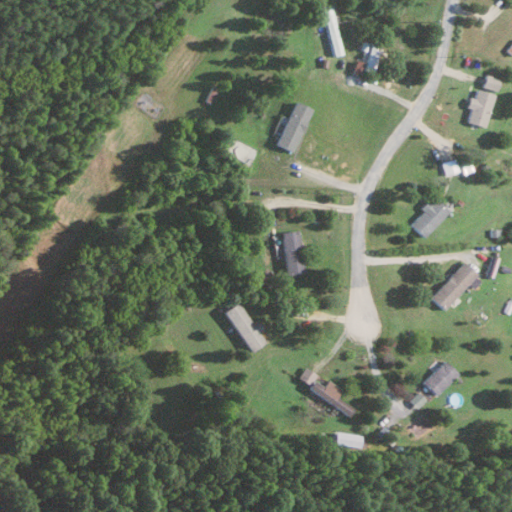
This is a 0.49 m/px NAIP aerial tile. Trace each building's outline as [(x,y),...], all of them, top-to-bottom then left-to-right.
[(365,66),(373,67),(374,42),(366,41),(365,66)] [(358,72),(361,60),(353,58),(350,71),(358,72)] [(496,76),(482,72),(478,87),(471,85),(466,105),(467,106),(463,120),(481,125),(496,76)] [(289,150),(309,107),(292,99),(272,142),(289,150)] [(455,170),(451,156),(437,161),(441,174),(455,170)] [(445,209),(430,195),(406,222),(421,236),(445,209)] [(277,230),(284,274),(302,271),(296,228),(277,230)] [(473,272),(460,260),(427,295),(440,307),(473,272)] [(220,310),(247,351),(263,340),(256,330),(260,327),(254,318),(249,321),(235,300),(220,310)] [(419,380),(432,394),(455,372),(441,359),(419,380)] [(307,383),(313,371),(301,365),(295,377),(307,383)] [(333,395),(338,387),(324,378),(320,384),(310,378),(304,387),(347,414),(351,407),(333,395)] [(422,398),(414,390),(406,399),(414,406),(422,398)] [(358,435),(333,430),(331,441),(356,446),(358,435)]
